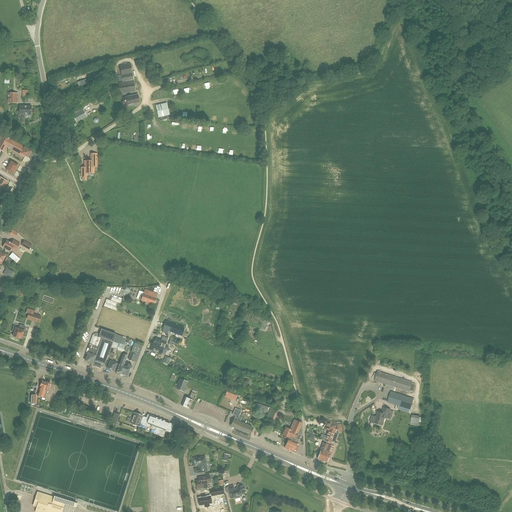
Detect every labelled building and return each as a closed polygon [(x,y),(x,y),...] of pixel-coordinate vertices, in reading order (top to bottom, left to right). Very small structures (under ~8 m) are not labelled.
[(129,64),(120,66),(123,82),(118,83),(121,94),(135,91),(129,64)] [(8,93),(7,103),(18,103),(18,93),(8,93)] [(131,104),(134,103),(139,102),(138,95),(133,96),(126,97),(126,98),(121,99),(123,105),(131,104)] [(166,103),(156,105),(159,117),(169,115),(166,103)] [(18,118),(20,118),(20,122),(24,122),(24,114),(31,114),(31,110),(32,110),(32,107),(31,106),(19,106),(19,114),(18,114),(18,118)] [(72,116),(76,123),(87,117),(83,110),(72,116)] [(0,149),(3,151),(7,144),(10,145),(9,147),(21,153),(20,155),(23,157),(24,155),(28,157),(31,151),(28,149),(0,133),(0,149)] [(91,161),(84,161),(84,169),(81,169),(81,178),(83,178),(82,175),(86,175),(86,173),(94,173),(94,167),(97,167),(97,153),(91,154),(91,161)] [(11,161),(6,170),(3,174),(6,176),(9,171),(13,174),(18,165),(11,161)] [(13,240),(12,242),(11,243),(6,240),(3,247),(10,252),(12,248),(16,250),(20,244),(13,240)] [(31,245),(24,241),(22,245),(29,250),(31,245)] [(15,255),(11,259),(16,263),(20,259),(15,255)] [(13,272),(6,269),(3,274),(10,278),(13,272)] [(145,290),(144,292),(139,291),(136,298),(141,300),(146,302),(146,304),(148,304),(149,303),(153,304),(156,298),(151,296),(152,292),(145,290)] [(103,306),(117,311),(121,299),(110,296),(109,300),(105,298),(103,306)] [(231,301),(238,304),(240,298),(233,296),(231,301)] [(26,319),(39,323),(41,316),(28,312),(26,319)] [(184,328),(166,321),(163,329),(162,332),(168,334),(169,331),(181,336),(184,328)] [(20,338),(21,337),(22,337),(24,331),(22,330),(24,326),(20,325),(18,329),(16,328),(13,336),(20,338)] [(105,364),(105,363),(113,342),(116,334),(101,329),(98,337),(101,338),(98,347),(89,344),(88,348),(89,348),(85,361),(100,366),(101,362),(105,364)] [(126,346),(120,344),(123,337),(116,334),(113,342),(105,363),(109,364),(107,368),(114,371),(115,368),(118,369),(120,364),(118,363),(118,364),(112,362),(115,354),(112,353),(114,348),(116,348),(116,349),(117,349),(117,350),(121,351),(124,352),(126,346)] [(151,347),(150,350),(158,353),(157,354),(161,355),(161,354),(165,355),(167,350),(168,351),(169,348),(165,346),(164,349),(163,348),(164,347),(166,341),(167,338),(162,336),(161,340),(156,338),(154,341),(153,341),(152,344),(151,344),(150,346),(151,347)] [(136,362),(142,346),(134,343),(128,359),(136,362)] [(124,352),(120,364),(118,369),(117,372),(127,376),(129,372),(129,373),(132,365),(128,364),(127,367),(123,365),(127,355),(126,355),(129,347),(126,346),(124,352)] [(409,392),(412,382),(377,371),(374,380),(409,392)] [(177,384),(175,384),(174,387),(183,392),(188,382),(180,378),(177,384)] [(37,395),(44,397),(44,395),(46,396),(48,390),(49,389),(50,388),(49,387),(51,383),(50,383),(50,382),(48,381),(47,382),(46,382),(42,381),(37,395)] [(234,400),(236,395),(225,391),(223,397),(234,400)] [(193,401),(196,394),(191,392),(189,399),(185,397),(181,405),(190,409),(193,401)] [(410,409),(413,399),(391,392),(387,402),(410,409)] [(256,403),(254,408),(267,412),(268,407),(256,403)] [(279,408),(272,406),(267,419),(273,422),(278,411),(277,411),(278,409),(279,408)] [(376,416),(374,423),(382,425),(385,418),(387,418),(389,419),(390,414),(389,414),(390,411),(390,410),(383,407),(381,413),(377,412),(376,416)] [(239,421),(240,422),(242,418),(239,416),(241,411),(235,408),(232,414),(235,416),(234,419),(233,419),(230,426),(235,428),(239,421)] [(110,423),(116,425),(119,414),(114,412),(110,423)] [(140,426),(144,417),(133,413),(131,419),(128,418),(127,421),(140,426)] [(144,417),(140,426),(143,427),(143,426),(154,430),(153,433),(163,437),(165,430),(170,432),(173,424),(168,423),(169,422),(148,414),(146,418),(144,417)] [(410,414),(409,425),(418,426),(419,422),(421,422),(422,416),(410,414)] [(295,439),(298,433),(302,435),(301,423),(294,420),(290,430),(285,428),(283,434),(289,437),(285,447),(294,450),(297,443),(292,441),(293,438),(295,439)] [(239,421),(235,428),(249,434),(252,427),(240,422),(239,421)] [(325,422),(323,428),(328,430),(326,436),(324,441),(329,442),(332,443),(331,442),(331,441),(333,438),(335,439),(338,433),(335,432),(337,426),(331,424),(325,422)] [(320,452),(317,459),(326,462),(328,458),(329,456),(330,456),(332,451),(336,453),(338,446),(332,443),(329,442),(328,444),(323,443),(320,450),(319,452),(320,452)] [(207,471),(206,464),(205,457),(193,458),(194,466),(197,465),(198,465),(198,468),(194,468),(195,473),(207,471)] [(207,487),(206,483),(210,482),(210,476),(198,477),(198,481),(196,481),(196,482),(195,483),(195,485),(197,485),(197,488),(203,487),(203,488),(207,487)] [(233,486),(228,487),(229,491),(231,498),(235,497),(235,498),(239,497),(239,496),(241,496),(242,493),(243,490),(245,487),(243,487),(243,486),(240,484),(240,485),(238,484),(236,490),(234,490),(233,486)] [(223,488),(216,489),(210,490),(211,496),(217,495),(224,494),(223,488)] [(37,493),(35,498),(33,506),(36,507),(35,511),(36,511),(61,511),(64,504),(76,507),(77,505),(65,501),(37,493)] [(203,497),(198,498),(199,501),(198,501),(199,505),(200,505),(200,506),(204,505),(204,507),(209,506),(209,504),(211,503),(210,496),(206,497),(203,497)]
